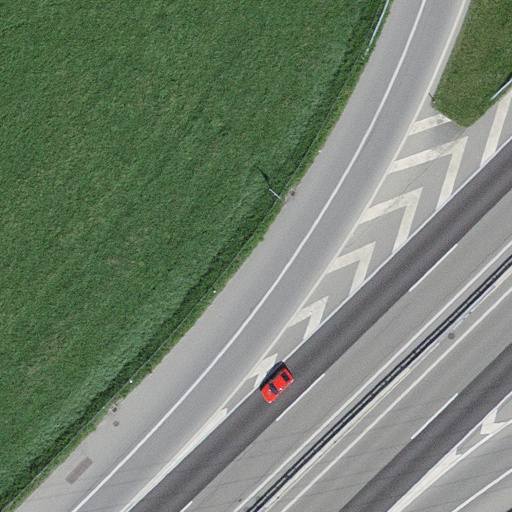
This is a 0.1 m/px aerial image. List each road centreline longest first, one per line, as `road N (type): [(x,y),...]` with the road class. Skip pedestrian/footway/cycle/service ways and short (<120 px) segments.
road 1 (motorway): [(446,0),(384,140),(263,329),(96,511)]
road 2 (motorway): [(511,188),(179,511)]
road 3 (motorway): [(334,511),(511,339)]
